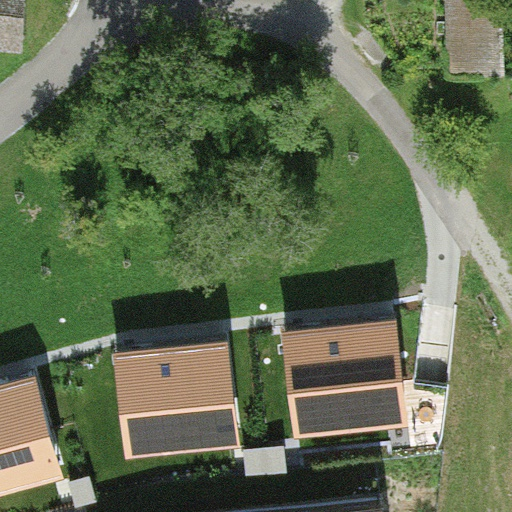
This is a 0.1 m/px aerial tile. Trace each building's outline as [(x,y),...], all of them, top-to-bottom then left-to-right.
[(0,0),(0,29),(25,31),(27,0),(0,0)] [(398,310),(287,324),(296,405),(408,391),(398,310)] [(228,334),(119,346),(128,425),(237,412),(228,334)] [(37,370),(0,379),(0,461),(58,446),(37,370)] [(216,511),(384,511),(382,492),(216,511)]
